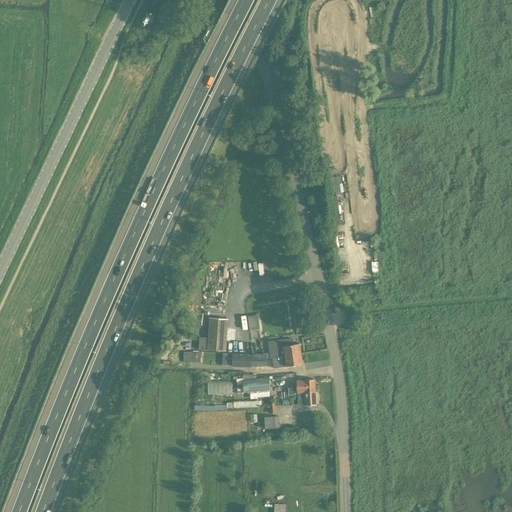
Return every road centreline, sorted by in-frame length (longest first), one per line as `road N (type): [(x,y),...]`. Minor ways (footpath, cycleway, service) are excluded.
road 1 (motorway): [(42,511),(160,223),(269,0)]
road 2 (motorway): [(245,0),(101,305),(19,511)]
road 3 (unclassified): [(346,511),(334,350),(269,82),(232,0)]
road 4 (tertiary): [(0,271),(129,0)]
